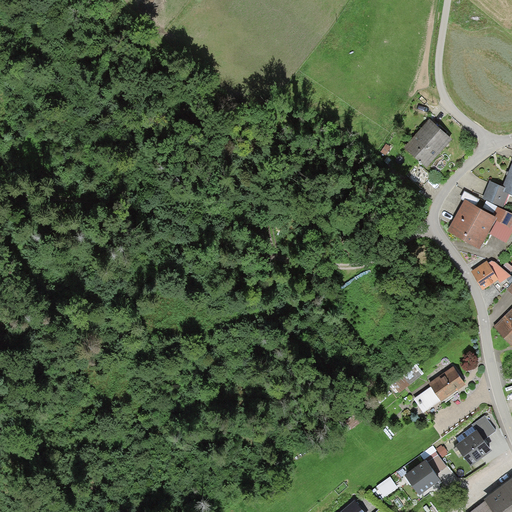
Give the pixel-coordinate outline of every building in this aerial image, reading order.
[(448,133),(430,116),(405,142),(424,160),(448,133)] [(395,142),(386,136),(376,153),(385,158),(395,142)] [(511,158),(501,185),(505,187),(511,189),(511,158)] [(420,184),(432,172),(418,159),(407,171),(420,184)] [(505,187),(501,185),(490,180),(484,193),(500,199),(505,187)] [(461,195),(465,197),(473,202),(478,194),(466,187),(461,195)] [(492,213),(473,202),(465,197),(452,221),(478,236),(492,213)] [(493,213),(498,216),(507,221),(511,212),(511,211),(498,204),(493,213)] [(511,224),(507,221),(498,216),(490,230),(504,238),(511,224)] [(419,246),(410,249),(417,267),(429,262),(423,250),(421,251),(419,246)] [(493,258),(488,262),(496,273),(492,276),(499,287),(511,276),(493,258)] [(488,262),(486,260),(472,270),(482,283),(492,276),(496,273),(488,262)] [(511,341),(511,339),(511,307),(494,324),(511,341)] [(401,372),(409,380),(422,369),(414,360),(401,372)] [(464,383),(453,367),(429,384),(431,386),(414,398),(424,411),(464,383)] [(495,430),(483,414),(470,424),(474,430),(482,440),(495,430)] [(388,424),(384,428),(392,438),(396,434),(388,424)] [(482,440),(474,430),(455,445),(469,463),(488,448),(482,440)] [(446,468),(436,455),(428,461),(437,474),(446,468)] [(428,461),(424,456),(405,470),(418,488),(437,474),(428,461)] [(395,481),(391,475),(378,483),(382,489),(395,481)] [(511,511),(511,478),(488,496),(500,511),(511,511)] [(500,511),(488,496),(465,511),(500,511)] [(363,511),(354,500),(339,511),(363,511)]
